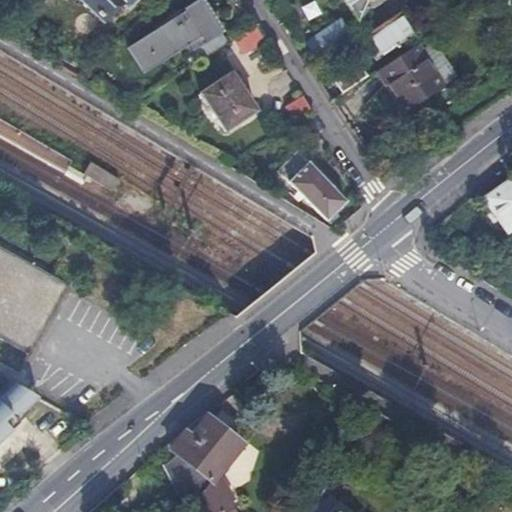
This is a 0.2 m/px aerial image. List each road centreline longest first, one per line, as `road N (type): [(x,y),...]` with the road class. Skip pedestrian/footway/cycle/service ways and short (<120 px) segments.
road 1 (secondary): [(50,511),(142,425),(375,235)]
road 2 (residential): [(252,0),(394,218)]
road 3 (residential): [(375,235),(511,334)]
road 4 (secondary): [(394,218),(511,127)]
